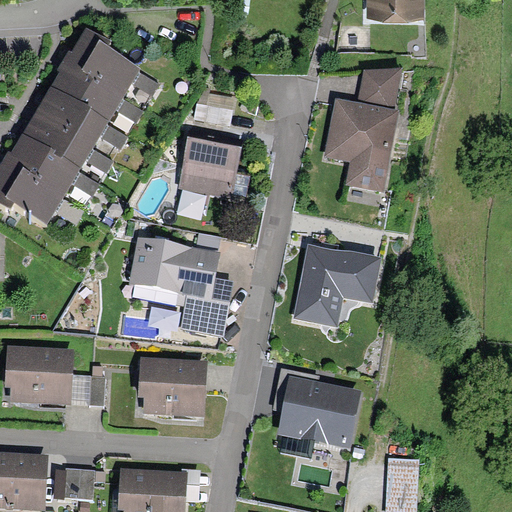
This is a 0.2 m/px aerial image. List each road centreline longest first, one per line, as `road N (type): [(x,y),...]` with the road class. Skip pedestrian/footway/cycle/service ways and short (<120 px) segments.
road 1 (residential): [(232,448),(297,87)]
road 2 (residential): [(0,435),(232,448)]
